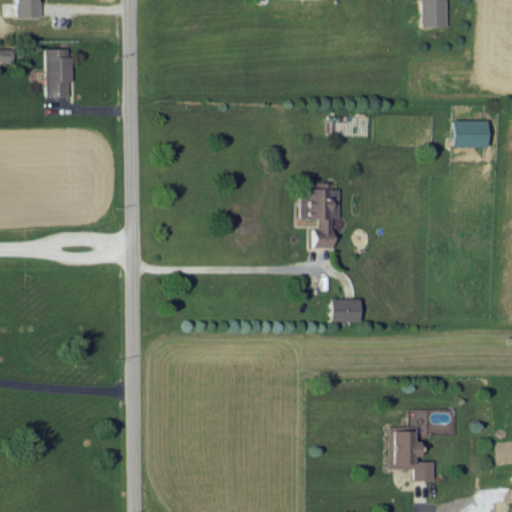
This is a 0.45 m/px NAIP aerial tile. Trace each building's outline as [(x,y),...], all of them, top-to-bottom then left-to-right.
[(9,0),(9,15),(35,16),(35,0),(9,0)] [(415,0),(416,26),(442,25),(441,0),(415,0)] [(8,48),(0,47),(0,60),(8,61),(8,48)] [(65,82),(64,47),(38,47),(40,96),(62,95),(62,82),(65,82)] [(481,146),(482,119),(448,119),(447,145),(481,146)] [(295,217),(313,217),(313,227),(309,227),(309,246),(329,246),(329,229),(341,229),(340,222),(335,222),(335,187),(327,187),(327,181),(311,181),(311,187),(295,187),(295,217)] [(326,320),(355,320),(355,297),(326,297),(326,320)] [(383,467),(408,467),(408,478),(428,478),(428,460),(412,459),(412,433),(412,425),(392,425),(392,430),(383,430),(383,467)]
